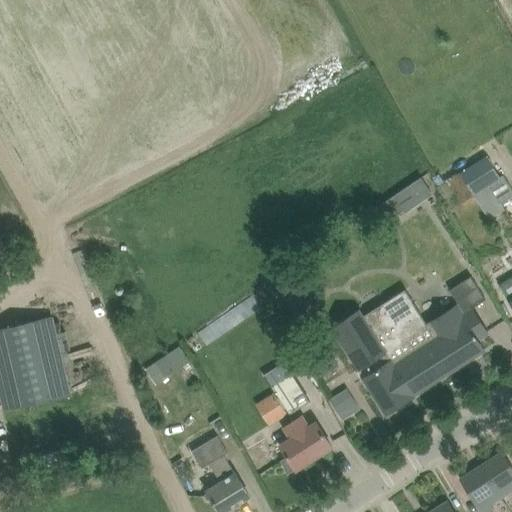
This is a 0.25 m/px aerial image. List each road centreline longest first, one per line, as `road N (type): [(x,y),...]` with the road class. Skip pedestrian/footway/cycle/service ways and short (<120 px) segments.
road 1 (track): [(0,148),(47,223),(180,511)]
road 2 (residential): [(335,511),(511,399)]
